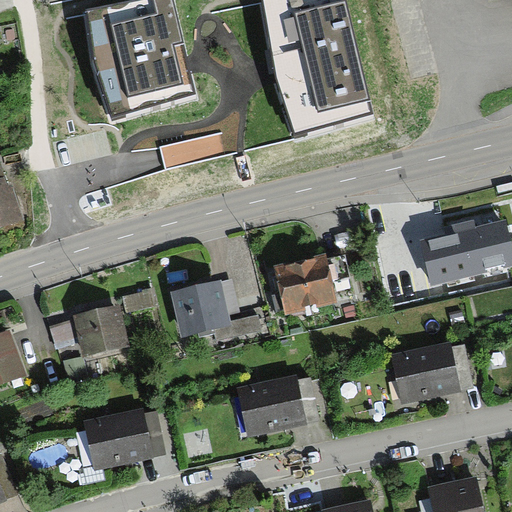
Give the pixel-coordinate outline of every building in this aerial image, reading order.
[(170,0),(144,0),(89,13),(96,59),(113,112),(193,93),(170,0)] [(342,0),(275,0),(265,2),(278,75),(296,129),(369,112),(342,0)] [(0,160),(0,230),(24,222),(12,184),(8,186),(0,160)] [(511,250),(505,222),(420,243),(429,283),(511,262),(511,250)] [(322,267),(280,276),(288,314),(330,305),(322,267)] [(216,290),(174,302),(184,336),(226,324),(216,290)] [(150,294),(124,300),(128,314),(154,307),(150,294)] [(120,314),(77,322),(84,358),(126,350),(120,314)] [(0,341),(0,385),(18,379),(4,340),(0,341)] [(460,350),(395,363),(402,399),(467,387),(460,350)] [(66,363),(69,383),(84,381),(81,361),(66,363)] [(291,384),(237,395),(246,439),(300,429),(291,384)] [(136,417),(89,426),(98,469),(145,459),(136,417)] [(0,465),(0,503),(12,499),(0,465)] [(476,511),(470,485),(429,495),(433,511),(476,511)]
